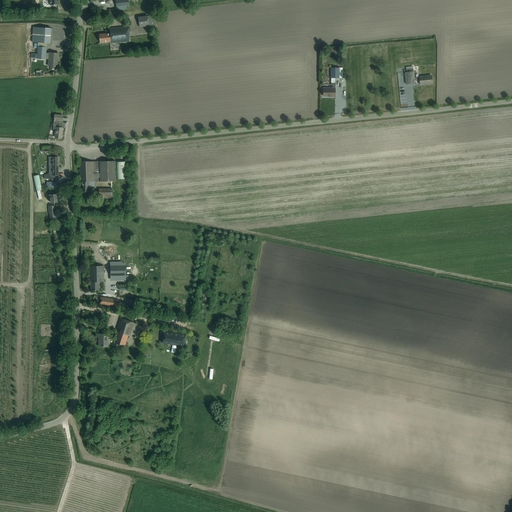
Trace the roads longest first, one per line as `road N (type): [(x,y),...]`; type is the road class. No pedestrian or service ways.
road 1 (unclassified): [(67,144),(511,101)]
road 2 (unclassified): [(0,437),(64,418),(75,397),(67,144)]
road 3 (track): [(67,414),(82,449),(99,460),(191,482),(216,479)]
road 4 (unclassified): [(67,144),(79,0)]
